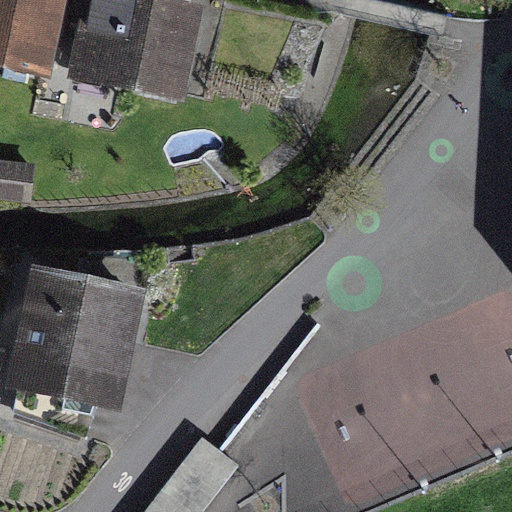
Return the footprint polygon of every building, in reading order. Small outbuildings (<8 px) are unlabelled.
[(0,0),(0,71),(51,81),(67,0),(0,0)] [(187,105),(205,11),(184,6),(184,0),(83,0),(67,82),(187,105)] [(0,201),(33,204),(34,166),(0,163),(0,201)] [(126,415),(151,291),(27,265),(2,389),(126,415)] [(205,511),(240,466),(203,442),(148,511),(205,511)]
